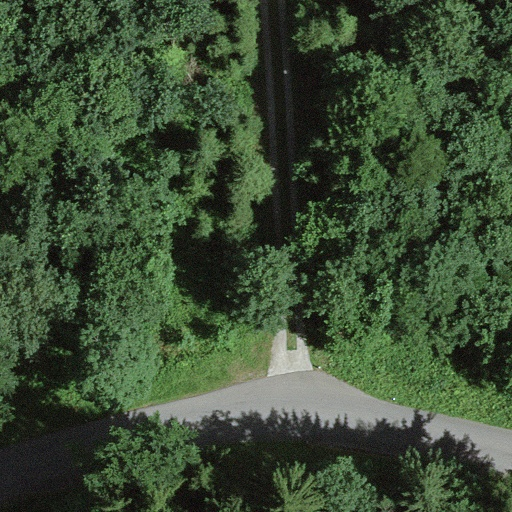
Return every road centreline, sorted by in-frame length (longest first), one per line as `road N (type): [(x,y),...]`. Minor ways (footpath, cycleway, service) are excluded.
road 1 (unclassified): [(0,484),(297,398),(430,439),(511,451)]
road 2 (track): [(297,398),(274,0)]
